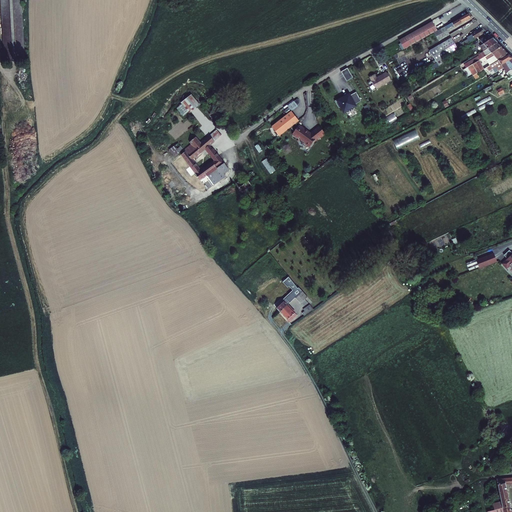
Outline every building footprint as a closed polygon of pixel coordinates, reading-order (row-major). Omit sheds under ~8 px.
[(0,0),(4,61),(25,60),(21,0),(0,0)] [(469,18),(467,14),(445,27),(446,31),(465,19),(469,18)] [(399,41),(404,50),(433,34),(437,32),(432,23),(399,41)] [(446,31),(445,27),(437,32),(433,34),(440,45),(446,56),(474,39),(473,38),(481,34),(480,31),(479,30),(465,38),(466,40),(455,46),(450,37),(446,31)] [(483,50),(496,42),(492,38),(487,34),(480,39),(483,42),(478,46),(483,50)] [(483,50),(485,52),(490,49),(492,51),(500,46),(497,44),(496,42),(483,50)] [(429,51),(435,62),(446,56),(440,45),(429,51)] [(491,64),(507,54),(503,50),(500,46),(492,51),(487,54),(481,58),(488,65),(491,64)] [(505,63),(511,58),(510,57),(507,54),(491,64),(492,66),(499,62),(502,65),(505,63)] [(481,58),(477,60),(483,69),(488,65),(481,58)] [(472,75),(483,69),(477,60),(471,64),(467,66),(472,75)] [(471,64),(467,61),(460,65),(462,69),(467,66),(471,64)] [(348,68),(341,71),(347,81),(353,77),(348,68)] [(392,81),(388,73),(378,78),(376,75),(371,77),(377,89),(392,81)] [(361,101),(356,92),(349,95),(349,94),(344,96),(343,95),(334,100),(338,108),(340,106),(343,112),(344,112),(345,112),(346,112),(347,112),(348,112),(353,109),(354,108),(354,107),(354,106),(355,106),(354,104),(361,101)] [(199,104),(191,94),(180,102),(189,113),(199,104)] [(491,99),(490,96),(476,103),(477,106),(491,99)] [(494,104),(492,100),(478,107),(480,110),(494,104)] [(476,112),(474,109),(461,116),(463,120),(476,112)] [(319,139),(326,133),(320,127),(314,132),(314,133),(312,134),(309,132),(309,133),(306,131),(307,130),(301,126),(299,127),(297,124),(299,121),(292,112),(273,129),(280,137),(291,128),(295,132),(294,135),(300,140),(302,145),(306,144),(311,147),(318,138),(319,139)] [(397,119),(394,113),(384,119),(388,125),(397,119)] [(193,124),(188,118),(181,124),(186,130),(193,124)] [(420,139),(415,130),(392,141),(397,149),(420,139)] [(175,142),(170,136),(155,148),(160,154),(175,142)] [(211,136),(201,142),(197,137),(191,142),(194,144),(187,149),(188,151),(183,155),(202,180),(225,164),(214,149),(211,146),(216,142),(211,136)] [(431,144),(429,140),(409,150),(411,154),(431,144)] [(182,149),(178,143),(168,150),(173,156),(182,149)] [(434,150),(432,145),(420,151),(423,156),(434,150)] [(267,158),(261,161),(270,174),(275,170),(267,158)] [(225,164),(202,180),(209,190),(233,174),(225,164)] [(178,195),(179,194),(188,187),(171,166),(162,174),(178,195)] [(247,177),(237,183),(242,192),(255,185),(259,183),(259,184),(261,183),(257,177),(250,181),(247,177)] [(233,185),(216,196),(219,201),(237,191),(233,185)] [(185,190),(179,194),(185,203),(191,198),(185,190)] [(478,260),(481,268),(498,262),(494,253),(478,260)] [(466,264),(469,270),(478,267),(475,260),(466,264)] [(298,297),(302,293),(300,290),(280,308),(283,311),(292,303),(291,302),(297,296),(298,297)] [(302,293),(298,297),(304,303),(311,297),(306,292),(303,294),(302,293)] [(303,312),(306,316),(319,306),(317,303),(315,301),(308,305),(310,307),(303,312)] [(292,303),(283,311),(292,322),(300,315),(298,313),(300,312),(292,303)] [(511,477),(499,479),(502,493),(500,494),(501,498),(502,498),(503,501),(495,504),(496,510),(496,511),(511,511),(511,501),(509,484),(511,483),(511,477)]
